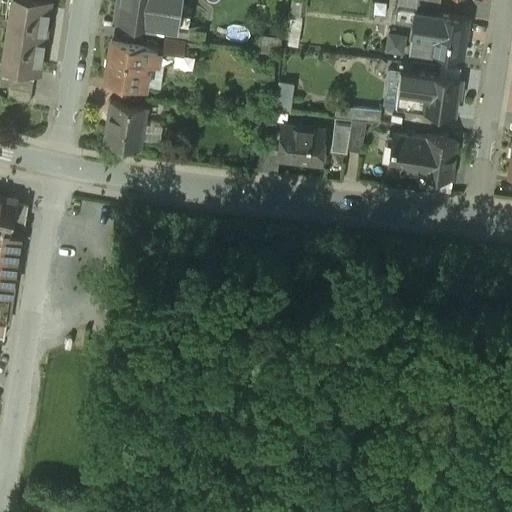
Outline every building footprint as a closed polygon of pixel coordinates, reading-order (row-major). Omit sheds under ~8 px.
[(50,0),(12,0),(3,66),(40,72),(50,0)] [(177,0),(122,0),(118,0),(116,18),(167,26),(173,27),(174,24),(177,0)] [(439,0),(416,0),(415,9),(438,13),(439,0)] [(414,9),(396,6),(394,22),(412,25),(414,9)] [(438,13),(414,9),(412,25),(409,48),(428,51),(428,48),(430,49),(430,51),(463,56),(468,17),(438,13)] [(208,29),(174,24),(173,27),(167,26),(165,36),(185,39),(206,43),(208,29)] [(401,36),(390,34),(387,49),(402,51),(404,41),(401,36)] [(185,39),(165,36),(164,46),(184,49),(185,39)] [(144,46),(112,41),(106,78),(138,83),(138,82),(142,59),(144,46)] [(158,48),(144,46),(142,59),(156,61),(158,48)] [(184,49),(164,46),(162,62),(181,65),(184,49)] [(156,61),(142,59),(138,82),(159,86),(162,69),(157,69),(155,65),(156,61)] [(461,67),(441,64),(440,75),(460,78),(461,67)] [(425,94),(399,90),(401,70),(396,106),(422,109),(425,94)] [(440,75),(401,70),(399,90),(425,94),(422,109),(455,114),(457,97),(460,97),(463,81),(460,80),(460,78),(440,75)] [(34,79),(21,77),(18,101),(32,102),(34,79)] [(293,107),(298,80),(285,77),(279,105),(293,107)] [(146,104),(111,99),(104,140),(140,146),(146,104)] [(382,108),(354,106),(353,117),(380,120),(382,108)] [(367,119),(353,118),(348,148),(361,151),(367,119)] [(324,128),(283,123),(279,156),(320,161),(324,128)] [(426,136),(393,131),(388,167),(421,172),(426,136)] [(439,136),(426,134),(426,136),(421,172),(420,174),(452,178),(458,139),(447,137),(448,132),(440,131),(439,136)] [(0,195),(0,336),(5,337),(21,231),(20,231),(19,233),(8,231),(15,199),(0,195)]
